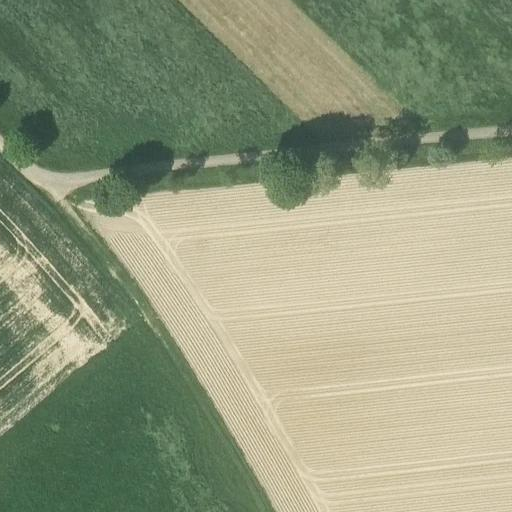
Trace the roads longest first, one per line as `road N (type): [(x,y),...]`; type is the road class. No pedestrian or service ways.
road 1 (track): [(511,132),(45,186),(0,141)]
road 2 (track): [(45,186),(169,338),(277,511)]
